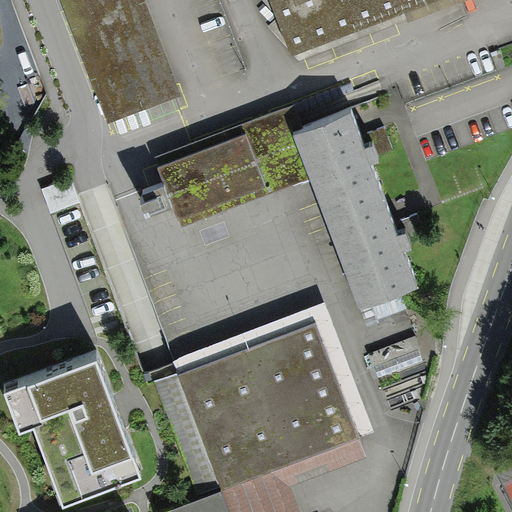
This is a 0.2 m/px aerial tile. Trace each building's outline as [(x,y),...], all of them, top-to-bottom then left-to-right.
[(141,0),(63,0),(109,121),(178,95),(141,0)] [(274,0),(295,54),(437,0),(274,0)] [(295,129),(305,126),(297,105),(157,157),(166,183),(172,199),(181,223),(312,175),(295,129)] [(305,126),(295,129),(312,175),(360,304),(415,283),(350,109),(305,126)] [(172,199),(166,183),(144,191),(146,195),(141,197),(144,203),(148,201),(150,208),(172,199)] [(319,323),(183,374),(226,487),(362,436),(319,323)] [(140,461),(97,351),(24,380),(68,490),(140,461)]
